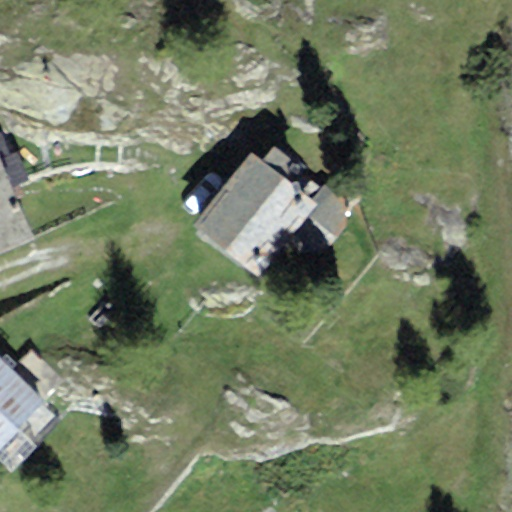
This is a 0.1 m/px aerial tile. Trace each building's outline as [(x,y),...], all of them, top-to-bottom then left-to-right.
[(264,159),(289,180),(301,165),(276,145),(264,159)] [(264,159),(254,152),(194,224),(261,274),(288,239),(320,203),(313,198),(289,180),(264,159)] [(0,251),(36,237),(0,157),(0,251)] [(288,239),(317,262),(351,221),(347,197),(326,183),(313,198),(320,203),(288,239)] [(0,354),(0,446),(46,399),(0,354)]
